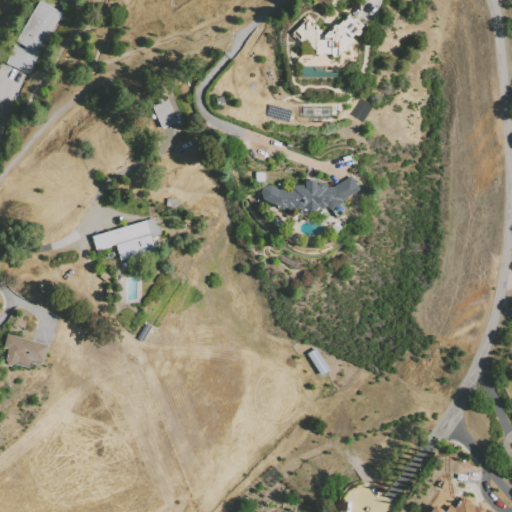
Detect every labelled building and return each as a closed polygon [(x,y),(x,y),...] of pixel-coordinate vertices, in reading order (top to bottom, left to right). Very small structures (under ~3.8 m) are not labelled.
[(3,64),(18,34),(38,0),(61,13),(42,44),(28,74),(3,64)] [(347,14),(361,25),(357,29),(352,44),(346,52),(337,51),(333,58),(328,54),(313,54),(290,33),(306,16),(324,34),(347,14)] [(159,128),(175,121),(165,98),(149,105),(159,128)] [(261,187),(268,185),(276,189),(287,189),(288,185),(304,185),(304,180),(315,180),(315,183),(321,183),(322,184),(325,184),(325,187),(331,187),(350,176),(357,190),(340,200),(346,211),(334,217),(330,209),(328,209),(324,207),(319,209),(317,207),(310,213),(302,207),(300,210),(296,210),(292,208),(288,210),(284,208),(280,210),(276,208),(277,205),(273,204),(272,205),(261,199),(259,192),(261,187)] [(89,236),(94,252),(112,246),(117,260),(152,249),(149,235),(159,233),(153,215),(89,236)] [(0,343),(3,332),(49,344),(44,364),(28,361),(27,365),(15,361),(12,365),(7,364),(0,357),(0,343)] [(305,353),(313,347),(327,368),(319,374),(305,353)] [(427,511),(483,511),(483,509),(479,506),(474,506),(469,503),(460,496),(453,507),(448,504),(443,511),(433,503),(427,511)]
